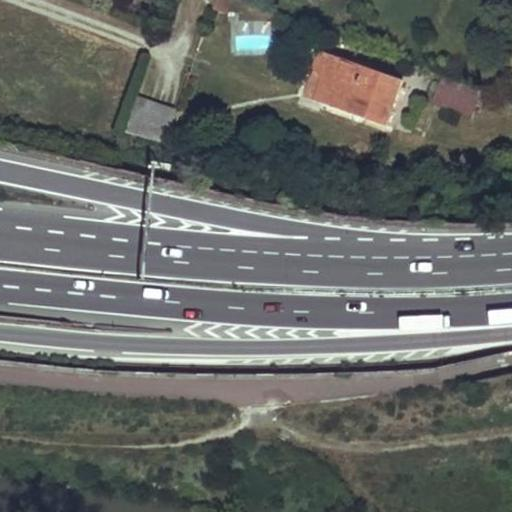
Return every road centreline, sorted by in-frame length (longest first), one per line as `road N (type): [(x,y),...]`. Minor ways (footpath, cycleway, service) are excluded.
road 1 (motorway): [(0,286),(379,313),(511,308)]
road 2 (motorway): [(0,334),(291,347),(511,333)]
road 3 (motorway): [(496,259),(283,229),(0,171)]
road 4 (motorway): [(496,259),(305,262),(0,236)]
